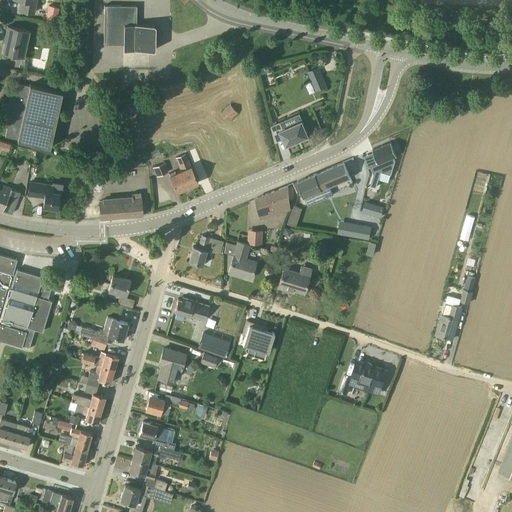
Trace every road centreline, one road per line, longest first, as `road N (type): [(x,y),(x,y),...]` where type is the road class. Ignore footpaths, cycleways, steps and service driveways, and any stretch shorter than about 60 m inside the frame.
road 1 (residential): [(511,384),(161,274)]
road 2 (residential): [(99,487),(161,274)]
road 3 (tertiary): [(341,150),(169,220)]
road 4 (unclassified): [(381,48),(245,19),(206,0)]
road 5 (tertiary): [(120,230),(74,232),(0,219)]
